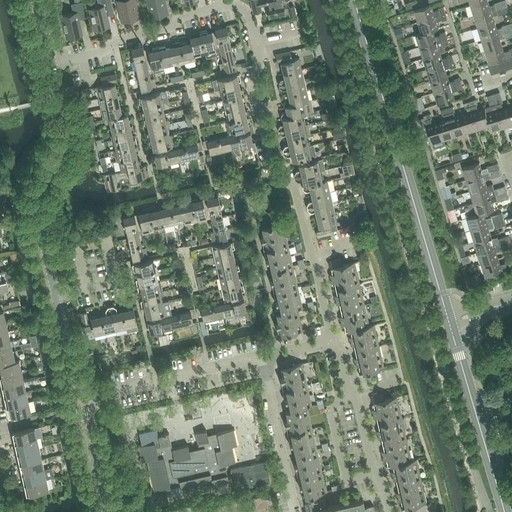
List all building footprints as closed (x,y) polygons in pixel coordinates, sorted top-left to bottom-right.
[(97,0),(99,7),(89,9),(94,30),(110,26),(107,14),(114,12),(111,0),(97,0)] [(135,2),(141,1),(141,0),(123,0),(118,1),(122,21),(139,17),(135,2)] [(164,0),(147,0),(151,17),(167,13),(164,0)] [(285,0),(250,0),(254,13),(262,11),(261,6),(266,5),(269,18),(289,13),(290,16),(296,14),(294,6),(284,9),(283,1),(285,1),(285,0)] [(486,0),(472,5),(475,16),(508,6),(505,0),(504,0),(495,3),(495,4),(490,6),(487,0),(486,0)] [(86,18),(82,2),(71,4),(73,13),(61,15),(67,38),(82,35),(79,19),(86,18)] [(432,5),(415,10),(419,22),(446,13),(444,7),(439,8),(439,10),(434,12),(432,5)] [(475,16),(479,28),(495,23),(493,16),(498,14),(499,16),(510,12),(508,6),(475,16)] [(448,19),(446,13),(419,22),(423,32),(423,33),(433,30),(439,28),(437,21),(442,20),(442,21),(448,19)] [(465,19),(455,23),(459,32),(469,28),(465,19)] [(479,28),(482,39),(511,29),(511,22),(502,26),(502,27),(497,29),(495,23),(479,28)] [(220,50),(231,47),(226,26),(215,28),(216,32),(212,33),(215,48),(220,47),(220,50)] [(402,29),(395,31),(397,39),(404,36),(402,29)] [(511,36),(511,29),(482,39),(486,51),(502,45),(500,39),(505,37),(506,38),(511,36)] [(435,36),(433,30),(423,33),(423,32),(417,34),(421,46),(447,38),(445,31),(440,33),(440,34),(435,36)] [(207,31),(200,32),(205,52),(211,51),(212,53),(216,52),(215,48),(212,33),(212,31),(207,32),(207,31)] [(199,54),(205,52),(200,32),(194,34),(194,35),(190,36),(191,42),(191,41),(195,57),(200,56),(199,54)] [(424,58),(441,53),(446,51),(444,45),(449,44),(447,38),(421,46),(424,58)] [(195,57),(191,41),(191,42),(187,42),(186,40),(180,42),(185,63),(196,60),(195,57)] [(173,43),(174,46),(170,47),(174,65),(185,63),(180,42),(173,43)] [(131,48),(136,69),(147,67),(148,69),(152,68),(148,51),(149,51),(148,49),(144,50),(143,45),(131,48)] [(174,65),(170,47),(166,47),(166,45),(159,47),(164,68),(174,65)] [(511,55),(511,47),(509,49),(510,50),(504,52),(502,45),(486,51),(490,62),(494,61),(499,59),(505,58),(511,56),(511,55)] [(153,50),(149,51),(148,51),(152,68),(153,72),(158,71),(158,69),(164,68),(159,47),(152,48),(153,50)] [(235,65),(231,47),(220,50),(223,62),(219,63),(221,72),(225,71),(225,72),(236,69),(235,65)] [(284,67),(285,72),(302,68),(300,59),(292,61),(290,50),(275,54),(276,60),(280,59),(282,67),(284,67)] [(407,50),(401,52),(405,63),(410,61),(407,50)] [(424,58),(428,69),(454,61),(452,54),(447,56),(448,57),(443,59),(441,53),(424,58)] [(499,59),(503,71),(509,69),(505,58),(499,59)] [(494,61),(497,73),(503,71),(499,59),(494,61)] [(428,69),(432,81),(448,75),(446,69),(451,67),(451,68),(456,67),(454,61),(428,69)] [(488,63),(492,75),(497,73),(494,61),(490,62),(488,63)] [(150,79),(148,69),(147,67),(136,69),(141,91),(153,88),(152,87),(156,86),(154,78),(150,79)] [(279,85),(304,79),(302,68),(285,72),(286,77),(280,79),(278,82),(279,85)] [(99,98),(120,93),(119,93),(118,87),(116,87),(115,82),(114,83),(113,81),(117,80),(115,73),(100,77),(102,85),(96,87),(99,98)] [(218,86),(219,90),(240,85),(239,81),(241,81),(239,74),(229,76),(229,75),(226,76),(226,77),(218,79),(219,85),(218,86)] [(432,81),(435,92),(462,84),(460,77),(455,79),(455,80),(450,82),(448,75),(432,81)] [(279,85),(279,87),(282,89),(289,88),(290,93),(307,89),(304,79),(279,85)] [(464,90),(462,84),(435,92),(439,104),(455,99),(453,92),(458,90),(458,91),(464,90)] [(221,94),(223,101),(244,96),(243,89),(241,89),(240,85),(219,90),(220,94),(221,94)] [(304,101),(304,102),(309,101),(307,89),(290,93),(292,98),(285,100),(283,103),(283,106),(284,106),(285,106),(287,106),(287,105),(296,103),(304,101)] [(140,103),(142,103),(143,107),(164,102),(163,98),(162,98),(160,92),(151,94),(151,93),(149,94),(138,97),(140,103)] [(494,94),(504,126),(511,123),(511,112),(510,106),(503,109),(502,103),(503,103),(499,92),(494,94)] [(120,94),(120,93),(99,98),(101,109),(120,104),(119,100),(121,100),(120,94)] [(487,114),(490,124),(492,130),(504,126),(494,94),(487,96),(491,107),(492,107),(494,112),(487,114)] [(225,111),(245,106),(244,102),(246,102),(244,96),(223,101),(225,111)] [(479,128),(490,124),(487,114),(485,108),(478,110),(477,105),(478,104),(476,99),(470,101),(479,128)] [(282,119),(286,118),(286,117),(302,114),(302,115),(309,113),(307,107),(305,108),(304,102),(304,101),(296,103),(287,105),(287,106),(289,111),(282,112),(280,116),(280,118),(282,118),(282,119)] [(469,113),(462,115),(467,131),(479,128),(470,101),(464,103),(466,108),(467,108),(469,113)] [(165,107),(164,102),(143,107),(144,111),(142,111),(143,118),(165,113),(164,107),(165,107)] [(103,120),(107,119),(107,118),(124,115),(124,114),(123,108),(121,108),(120,104),(101,109),(103,120)] [(225,111),(228,121),(249,116),(247,110),(246,110),(245,106),(225,111)] [(456,135),(467,131),(462,115),(456,117),(454,112),(455,112),(453,106),(447,108),(456,135)] [(444,115),(445,120),(439,122),(444,139),(456,135),(447,108),(441,110),(443,116),(444,115)] [(111,129),(133,124),(133,123),(132,123),(131,117),(129,118),(128,113),(124,114),(124,115),(107,118),(107,119),(108,123),(110,123),(111,129)] [(145,124),(147,124),(148,128),(169,123),(168,119),(166,119),(165,113),(143,118),(145,124)] [(444,139),(439,122),(433,125),(431,119),(432,119),(430,113),(424,116),(430,137),(431,137),(432,142),(444,139)] [(302,115),(302,114),(286,117),(286,118),(287,123),(280,124),(278,127),(278,130),(306,124),(305,120),(303,120),(302,115)] [(233,131),(249,128),(250,128),(249,123),(251,123),(249,116),(228,121),(229,127),(227,128),(229,132),(233,131)] [(425,139),(431,137),(430,137),(427,126),(425,118),(419,119),(425,139)] [(147,132),(148,139),(170,134),(168,128),(170,128),(169,123),(148,128),(149,132),(147,132)] [(310,134),(308,123),(306,124),(278,130),(279,132),(282,135),(289,133),(290,138),(306,135),(310,134)] [(111,135),(112,140),(133,135),(132,131),(134,131),(133,125),(133,124),(111,129),(112,135),(111,135)] [(342,127),(335,129),(337,138),(344,136),(342,127)] [(251,131),(249,132),(249,128),(233,131),(234,136),(228,137),(231,148),(253,143),(251,131)] [(154,149),(170,146),(174,145),(171,134),(170,134),(148,139),(150,146),(152,145),(153,150),(154,149)] [(114,144),(116,150),(138,145),(137,145),(136,139),(134,139),(133,135),(112,140),(113,144),(114,144)] [(282,148),(283,151),(310,145),(309,141),(308,141),(306,135),(290,138),(291,144),(284,145),(282,148)] [(210,153),(231,148),(228,137),(207,142),(207,140),(203,141),(204,148),(209,147),(210,153)] [(196,142),(197,144),(176,149),(178,160),(200,155),(199,150),(202,149),(201,141),(196,142)] [(283,151),(284,154),(287,156),(294,154),(295,160),(316,156),(313,144),(310,145),(283,151)] [(117,161),(118,161),(118,160),(138,156),(137,152),(139,152),(137,146),(138,146),(138,145),(116,150),(117,156),(116,157),(117,161)] [(157,165),(178,160),(176,149),(171,150),(170,146),(154,149),(155,153),(154,153),(157,165)] [(140,160),(138,160),(138,156),(118,160),(118,161),(121,171),(142,166),(140,160)] [(296,170),(294,174),(295,176),(321,170),(323,170),(322,165),(324,165),(322,158),(301,163),(298,164),(300,170),(296,170)] [(500,169),(498,163),(487,166),(487,168),(482,169),(480,162),(464,167),(467,179),(500,169)] [(343,172),(340,173),(341,176),(354,173),(352,164),(342,166),(343,172)] [(146,170),(145,165),(142,166),(121,171),(109,173),(110,179),(109,180),(111,190),(119,189),(118,186),(121,186),(120,183),(119,183),(118,180),(120,178),(126,176),(129,178),(131,186),(137,184),(136,179),(149,176),(148,170),(146,170)] [(436,170),(435,171),(438,180),(444,178),(443,173),(444,172),(443,168),(436,170)] [(500,169),(467,179),(471,191),(487,186),(485,179),(490,177),(491,179),(502,175),(500,169)] [(321,170),(295,176),(295,177),(295,179),(298,181),(302,180),(303,185),(306,185),(324,181),(322,175),(321,170)] [(303,185),(302,186),(303,189),(306,191),(310,190),(311,195),(314,195),(330,191),(327,180),(324,181),(306,185),(303,185)] [(487,186),(471,191),(475,202),(491,197),(507,192),(505,185),(494,189),(493,184),(487,186)] [(446,186),(440,188),(444,199),(449,197),(446,186)] [(309,201),(307,205),(307,207),(332,202),(330,191),(314,195),(311,195),(312,200),(309,201)] [(475,202),(469,204),(472,216),(478,214),(484,212),(494,209),(492,202),(497,200),(498,202),(509,198),(507,192),(491,197),(475,202)] [(207,198),(203,199),(205,207),(209,207),(210,213),(211,218),(223,215),(221,208),(222,206),(220,204),(218,194),(206,197),(207,198)] [(198,197),(191,198),(192,201),(196,220),(202,218),(203,220),(211,218),(210,213),(209,207),(205,207),(203,199),(203,198),(198,199),(198,197)] [(190,221),(196,220),(191,198),(185,200),(185,202),(181,203),(186,224),(190,223),(190,221)] [(185,224),(186,224),(181,203),(177,204),(177,202),(170,203),(175,225),(185,222),(185,224)] [(332,202),(307,207),(308,210),(311,212),(315,211),(316,216),(319,216),(335,212),(332,202)] [(164,227),(175,225),(170,203),(164,205),(164,207),(160,208),(164,227)] [(282,207),(284,214),(291,212),(290,206),(282,207)] [(154,230),(164,227),(160,208),(156,209),(156,207),(149,208),(154,230)] [(140,222),(136,223),(138,231),(142,230),(143,232),(143,234),(148,233),(148,231),(154,230),(149,208),(142,210),(143,212),(138,213),(139,214),(140,222)] [(454,209),(447,211),(451,222),(458,220),(454,209)] [(319,230),(316,230),(317,237),(318,237),(330,234),(332,234),(332,231),(330,225),(335,224),(337,223),(335,212),(319,216),(316,216),(317,222),(319,230)] [(472,229),(504,219),(502,212),(491,216),(491,217),(486,219),(484,212),(478,214),(472,216),(468,217),(472,229)] [(134,214),(123,216),(125,226),(123,228),(126,230),(128,238),(139,236),(138,231),(136,223),(140,222),(139,214),(135,215),(134,214)] [(215,232),(211,233),(212,241),(216,240),(216,241),(228,238),(227,235),(226,230),(226,228),(227,226),(225,224),(223,215),(211,218),(215,232)] [(272,219),(260,222),(264,238),(261,239),(263,250),(288,244),(283,222),(273,225),(272,219)] [(504,219),(472,229),(475,240),(491,235),(489,228),(494,227),(495,228),(506,225),(504,219)] [(511,241),(509,235),(498,239),(497,236),(492,238),(491,235),(475,240),(479,252),(511,241)] [(139,236),(128,238),(130,247),(128,249),(131,251),(133,260),(144,257),(144,256),(148,255),(146,248),(142,248),(139,236)] [(232,241),(211,246),(214,257),(233,252),(232,249),(234,248),(232,241)] [(482,263),(499,258),(496,251),(502,250),(502,251),(511,247),(511,243),(511,241),(479,252),(482,263)] [(288,244),(263,250),(266,261),(269,260),(271,270),(293,265),(288,244)] [(236,256),(234,256),(233,252),(214,257),(216,267),(237,262),(236,256)] [(329,275),(330,279),(331,283),(336,282),(338,289),(360,283),(355,262),(343,265),(341,258),(329,261),(331,268),(332,267),(334,274),(329,275)] [(499,258),(482,263),(486,275),(511,266),(511,259),(505,261),(506,263),(501,264),(499,258)] [(135,271),(136,275),(157,270),(156,265),(154,266),(153,259),(132,264),(133,271),(135,271)] [(237,262),(216,267),(219,277),(238,273),(237,270),(239,269),(237,262)] [(273,293),(298,287),(293,265),(271,270),(274,280),(271,281),(273,293)] [(158,274),(157,270),(136,275),(137,278),(135,279),(137,285),(158,281),(156,274),(158,274)] [(6,279),(7,282),(12,281),(11,278),(18,277),(17,271),(10,273),(10,275),(8,279),(6,279)] [(239,278),(238,273),(219,277),(221,289),(242,284),(241,277),(239,278)] [(6,279),(1,280),(0,280),(0,291),(9,289),(7,282),(6,279)] [(140,292),(141,296),(162,291),(160,280),(158,281),(137,285),(138,293),(140,292)] [(335,296),(336,300),(337,305),(340,304),(341,310),(365,304),(360,283),(338,289),(340,295),(335,296)] [(234,298),(242,296),(243,296),(242,291),(244,291),(242,284),(221,289),(224,300),(226,299),(227,303),(235,301),(234,298)] [(312,284),(301,286),(303,292),(314,289),(312,284)] [(281,312),(281,313),(298,309),(303,308),(300,297),(298,287),(273,293),(276,303),(279,302),(281,312)] [(140,301),(142,307),(163,302),(161,296),(163,295),(162,291),(141,296),(142,300),(140,301)] [(227,303),(222,305),(224,315),(225,318),(238,315),(237,312),(246,310),(244,299),(243,300),(242,296),(234,298),(235,301),(227,303)] [(11,301),(10,304),(11,308),(21,306),(19,300),(11,301)] [(127,309),(122,311),(126,330),(127,332),(138,330),(138,327),(133,308),(132,302),(129,302),(126,306),(127,309)] [(145,313),(146,318),(147,317),(155,316),(156,320),(164,318),(163,314),(167,313),(166,308),(164,308),(163,302),(142,307),(143,314),(145,313)] [(370,326),(368,315),(365,304),(341,310),(343,316),(340,317),(342,326),(347,324),(348,331),(353,330),(370,326)] [(197,308),(196,308),(198,316),(202,315),(203,321),(204,320),(212,319),(215,320),(217,317),(224,315),(222,305),(201,309),(201,307),(197,308)] [(107,315),(101,316),(105,334),(116,332),(112,313),(110,306),(108,307),(106,311),(107,315)] [(113,306),(110,306),(112,313),(116,332),(126,330),(122,311),(117,312),(116,308),(113,306)] [(190,312),(169,317),(171,327),(180,326),(183,327),(184,324),(193,323),(191,318),(195,317),(194,309),(193,309),(189,310),(190,312)] [(298,309),(281,313),(281,312),(276,313),(279,325),(275,325),(278,337),(303,331),(300,320),(298,309)] [(105,334),(101,316),(88,319),(87,311),(80,313),(84,335),(93,333),(94,337),(105,334)] [(155,316),(147,317),(148,322),(147,322),(150,332),(159,330),(162,332),(163,329),(171,327),(169,317),(164,318),(156,320),(155,316)] [(0,321),(0,332),(8,331),(6,320),(0,321)] [(354,335),(349,336),(350,342),(351,345),(354,345),(355,351),(379,345),(377,335),(374,325),(370,326),(353,330),(354,335)] [(0,332),(0,343),(10,341),(8,331),(0,332)] [(0,343),(0,353),(13,351),(10,341),(0,343)] [(357,357),(354,357),(355,363),(356,366),(361,365),(362,371),(359,372),(359,373),(361,379),(367,377),(373,376),(372,370),(384,367),(382,357),(379,346),(379,345),(355,351),(356,352),(357,357)] [(0,364),(15,361),(13,351),(0,353),(0,364)] [(280,380),(282,391),(307,385),(302,363),(293,365),(291,359),(279,362),(283,379),(280,380)] [(19,360),(15,361),(0,364),(0,375),(21,370),(19,360)] [(24,381),(21,370),(0,375),(0,380),(1,386),(24,381)] [(24,381),(1,386),(4,396),(26,391),(24,381)] [(307,385),(282,391),(285,401),(288,400),(291,411),(308,407),(312,406),(307,385)] [(26,391),(4,396),(6,406),(28,401),(26,391)] [(385,400),(383,393),(371,396),(373,404),(374,403),(376,409),(371,410),(373,419),(379,418),(380,424),(402,418),(397,397),(385,400)] [(31,412),(28,401),(6,406),(8,417),(31,412)] [(308,407),(291,411),(285,412),(288,423),(285,423),(287,434),(312,428),(308,407)] [(383,445),(407,439),(402,418),(380,424),(382,429),(376,431),(378,440),(382,439),(383,445)] [(37,438),(34,427),(12,432),(14,443),(37,438)] [(312,428),(287,434),(290,444),(293,444),(296,454),(317,449),(312,428)] [(142,444),(138,445),(138,446),(139,446),(143,461),(142,461),(142,462),(148,460),(151,475),(150,475),(151,476),(155,490),(154,491),(170,488),(172,499),(173,498),(183,495),(183,496),(184,496),(184,495),(198,491),(199,493),(199,492),(199,491),(214,488),(215,494),(215,493),(230,490),(230,491),(231,490),(226,469),(220,470),(219,465),(236,461),(235,461),(231,446),(237,445),(237,444),(236,444),(233,430),(234,430),(234,429),(212,434),(212,435),(208,436),(206,430),(195,432),(199,448),(190,450),(188,445),(188,446),(173,449),(172,448),(171,449),(170,444),(171,444),(169,433),(166,434),(166,432),(164,433),(164,434),(158,435),(157,429),(139,433),(142,444)] [(37,438),(14,443),(17,453),(39,448),(37,438)] [(412,460),(407,439),(383,445),(385,451),(381,452),(384,461),(388,460),(390,466),(395,465),(412,460)] [(39,448),(17,453),(19,463),(42,458),(39,448)] [(317,449),(296,454),(298,465),(295,465),(297,476),(322,470),(317,449)] [(42,458),(19,463),(22,474),(44,469),(42,458)] [(391,472),(392,477),(393,481),(396,480),(397,486),(421,480),(416,459),(412,460),(395,465),(396,470),(391,472)] [(265,461),(231,469),(235,490),(270,482),(265,461)] [(44,469),(22,474),(24,484),(46,479),(44,469)] [(297,476),(300,487),(302,486),(305,497),(310,495),(310,496),(313,495),(327,491),(322,470),(297,476)] [(24,484),(26,494),(49,489),(46,479),(24,484)] [(399,492),(396,493),(397,497),(398,502),(404,500),(405,506),(405,507),(414,505),(427,502),(424,491),(422,480),(397,486),(399,492)] [(167,492),(149,496),(152,508),(169,504),(167,496),(167,492)] [(374,511),(375,511),(374,507),(373,505),(365,507),(363,499),(328,507),(326,499),(304,503),(306,511),(304,511),(374,511)]
